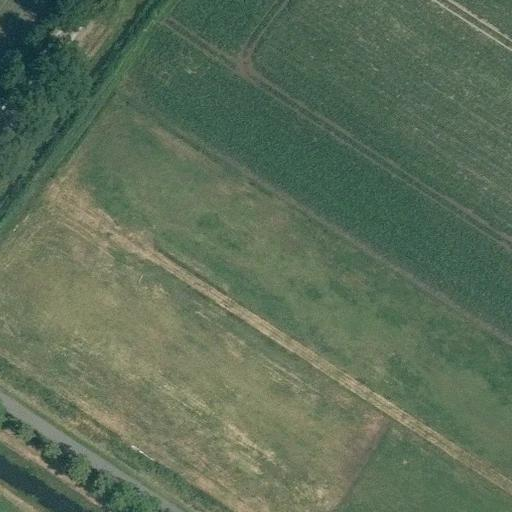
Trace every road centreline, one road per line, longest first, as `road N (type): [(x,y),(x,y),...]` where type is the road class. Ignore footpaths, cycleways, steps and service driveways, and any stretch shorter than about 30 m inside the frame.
road 1 (unclassified): [(0,401),(165,511)]
road 2 (unclassified): [(0,122),(91,0)]
